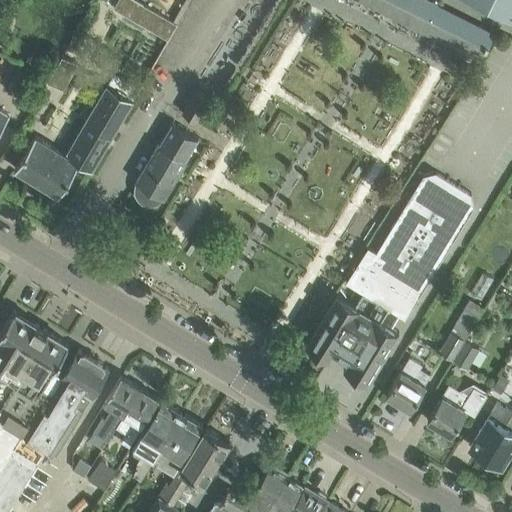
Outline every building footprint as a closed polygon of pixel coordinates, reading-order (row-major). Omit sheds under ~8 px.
[(154,64),(179,19),(143,0),(134,0),(120,26),(140,37),(132,52),(154,64)] [(428,0),(362,0),(481,59),(493,32),(428,0)] [(511,0),(465,0),(511,22),(511,0)] [(0,50),(0,129),(9,114),(0,108),(0,52),(1,51),(0,50)] [(63,57),(48,81),(62,89),(77,65),(63,57)] [(67,154),(79,161),(92,169),(133,99),(109,84),(67,154)] [(196,120),(210,97),(196,89),(183,112),(196,120)] [(172,122),(136,181),(134,188),(136,196),(142,202),(150,204),(157,202),(163,197),(197,137),(172,122)] [(59,194),(79,161),(67,154),(35,135),(15,168),(59,194)] [(337,293),(305,344),(329,359),(334,352),(348,360),(344,368),(367,382),(399,331),(381,320),(389,307),(405,317),(474,205),(471,192),(436,171),(423,174),(376,251),(368,246),(346,281),(363,291),(355,304),(337,293)] [(483,271),(471,291),(481,298),(493,277),(483,271)] [(436,318),(453,325),(467,295),(450,287),(436,318)] [(453,360),(466,338),(485,307),(470,298),(438,351),(453,360)] [(0,466),(58,372),(52,369),(69,342),(55,334),(35,321),(16,310),(14,309),(1,329),(0,331),(0,336),(0,337),(0,336),(0,466)] [(480,346),(466,338),(453,360),(467,368),(480,346)] [(30,511),(36,503),(18,492),(45,448),(56,455),(98,384),(109,367),(105,365),(103,364),(103,362),(84,351),(83,352),(81,351),(82,351),(78,348),(62,375),(58,372),(0,466),(0,511),(30,511)] [(511,351),(502,371),(511,375),(511,351)] [(386,394),(410,408),(430,374),(420,368),(422,365),(409,357),(386,394)] [(501,373),(492,387),(501,392),(509,378),(501,373)] [(115,426),(123,414),(140,386),(121,374),(104,402),(112,407),(105,418),(102,416),(93,431),(107,440),(115,426)] [(449,385),(427,419),(451,433),(466,409),(475,414),(488,393),(474,385),(467,396),(449,385)] [(129,447),(158,397),(140,386),(123,414),(115,426),(125,432),(120,441),(129,447)] [(154,456),(181,411),(161,399),(133,446),(133,454),(139,457),(135,464),(136,466),(125,484),(134,489),(154,456)] [(489,415),(470,445),(501,464),(511,448),(511,410),(497,401),(489,415)] [(172,473),(202,424),(181,411),(154,456),(158,458),(155,463),(172,473)] [(204,482),(230,440),(206,426),(170,483),(167,481),(158,495),(172,503),(190,474),(204,482)] [(91,465),(80,458),(73,469),(84,476),(91,465)] [(100,459),(88,478),(105,488),(117,469),(100,459)] [(264,511),(288,474),(270,463),(248,499),(239,511),(264,511)] [(288,474),(264,511),(277,511),(279,509),(283,511),(285,511),(303,484),(288,474)] [(306,486),(289,511),(320,511),(328,499),(306,486)] [(239,511),(248,499),(229,487),(220,501),(214,503),(208,511),(178,511),(159,500),(151,511),(239,511)] [(348,511),(328,499),(320,511),(348,511)]
